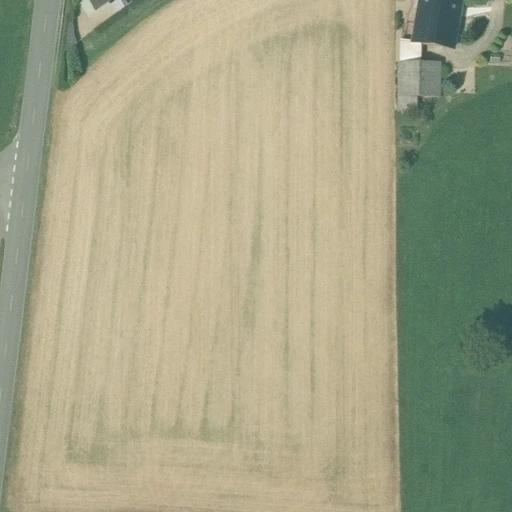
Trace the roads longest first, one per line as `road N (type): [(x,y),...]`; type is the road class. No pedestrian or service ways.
road 1 (tertiary): [(0,391),(26,170)]
road 2 (tertiary): [(26,170),(46,0)]
